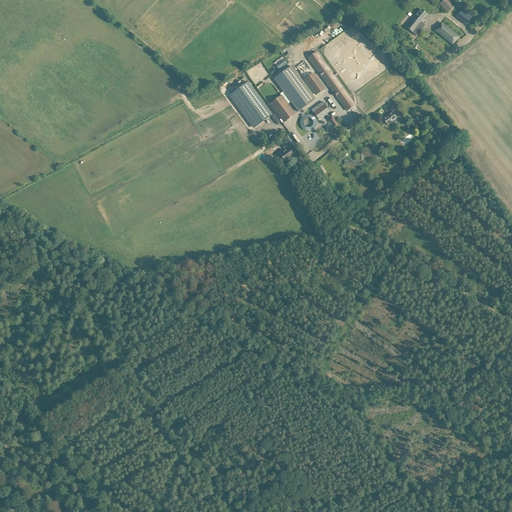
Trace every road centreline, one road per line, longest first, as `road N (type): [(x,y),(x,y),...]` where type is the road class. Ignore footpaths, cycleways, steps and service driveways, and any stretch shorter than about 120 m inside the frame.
road 1 (track): [(511,322),(342,225),(131,276),(67,303),(0,348)]
road 2 (unclassified): [(511,2),(292,180)]
